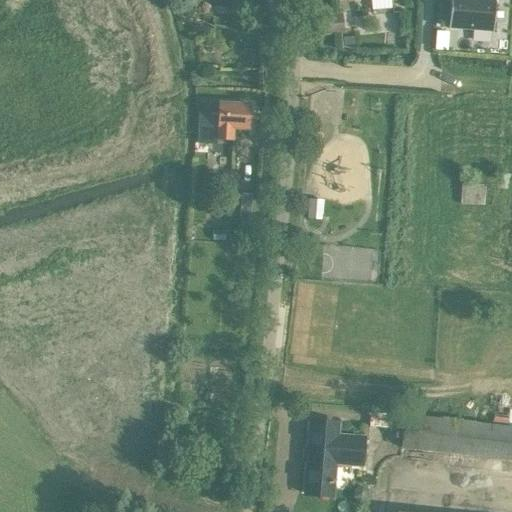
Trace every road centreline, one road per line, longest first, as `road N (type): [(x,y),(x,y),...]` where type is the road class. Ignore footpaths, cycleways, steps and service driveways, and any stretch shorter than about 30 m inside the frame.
road 1 (residential): [(274,287),(292,69),(282,0)]
road 2 (unclassified): [(249,511),(274,287)]
road 3 (track): [(292,69),(422,78)]
